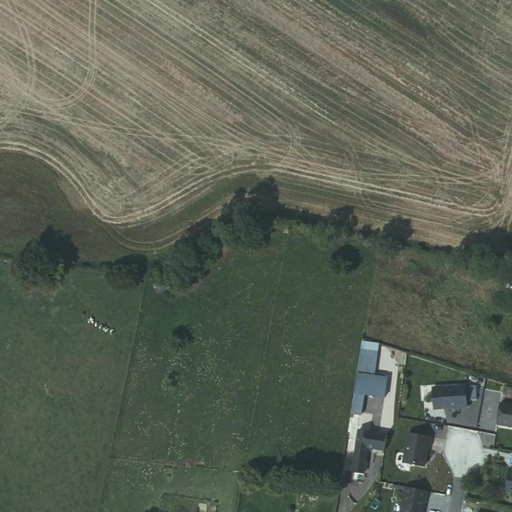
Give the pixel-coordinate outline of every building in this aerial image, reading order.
[(362,340),(357,371),(372,374),(377,342),(362,340)] [(372,374),(357,371),(354,391),(361,392),(384,396),(387,376),(372,374)] [(465,384),(433,386),(434,408),(449,407),(449,410),(459,410),(459,407),(467,406),(465,384)] [(354,391),(352,409),(358,410),(361,392),(354,391)] [(511,404),(500,402),(497,423),(511,425),(511,404)] [(383,450),(386,434),(358,430),(352,471),(363,473),(367,447),(383,450)] [(423,465),(426,446),(428,446),(430,436),(407,432),(402,462),(423,465)] [(405,487),(399,511),(421,511),(424,500),(425,501),(427,491),(405,487)]
